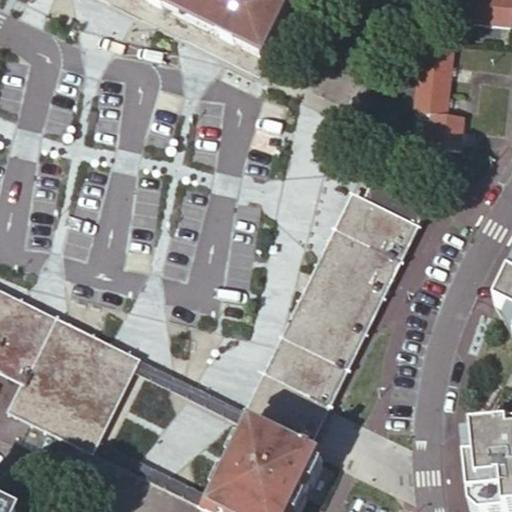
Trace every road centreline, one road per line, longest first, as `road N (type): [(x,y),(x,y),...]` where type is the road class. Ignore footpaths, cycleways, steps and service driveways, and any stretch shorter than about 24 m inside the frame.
road 1 (residential): [(0,204),(145,267),(163,256),(227,126),(214,90),(25,0)]
road 2 (residential): [(434,511),(426,435),(440,339),(471,263),(511,202)]
road 3 (unknown): [(429,466),(202,367)]
